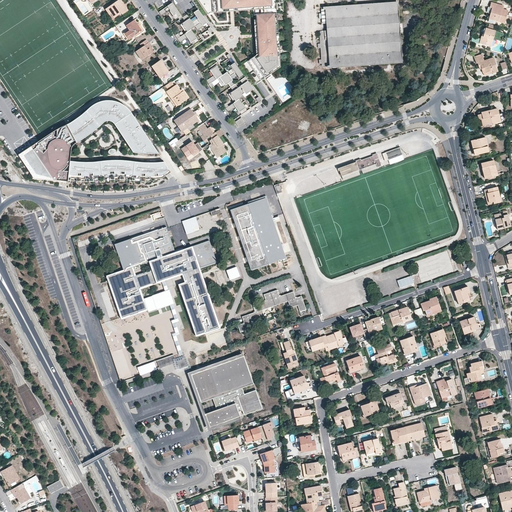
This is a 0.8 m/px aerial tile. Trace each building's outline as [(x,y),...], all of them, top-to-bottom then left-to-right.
[(128,11),(120,0),(118,0),(106,9),(110,14),(112,13),(114,17),(121,13),(122,14),(128,11)] [(197,0),(206,14),(210,11),(233,10),(253,8),(253,10),(255,33),(255,35),(255,37),(257,54),(243,64),(256,82),(260,80),(281,65),(276,0),(197,0)] [(173,1),(161,9),(164,13),(170,9),(174,14),(176,12),(180,18),(184,17),(173,1)] [(399,24),(398,2),(322,6),(323,9),(325,9),(326,23),(326,30),(320,31),(322,67),(402,62),(400,32),(403,32),(402,24),(399,24)] [(503,7),(504,6),(491,3),(490,7),(492,8),(490,14),(489,19),(504,23),(508,11),(504,9),(503,9),(503,7)] [(193,23),(187,15),(184,17),(186,20),(180,24),(186,32),(180,36),(178,34),(175,35),(180,42),(187,38),(192,45),(200,40),(191,28),(195,25),(198,29),(204,25),(201,21),(204,19),(198,11),(195,13),(200,19),(193,23)] [(110,14),(109,15),(112,21),(122,14),(121,13),(114,17),(112,13),(110,14)] [(134,20),(126,25),(130,30),(125,34),(128,39),(141,31),(137,25),(134,20)] [(495,31),(494,30),(488,28),(485,28),(483,37),(481,36),(479,43),(491,46),(493,39),(501,41),(503,33),(495,31)] [(140,44),(142,47),(136,51),(142,59),(152,53),(148,47),(150,46),(146,40),(140,44)] [(497,69),(493,57),(484,60),(482,54),(474,57),(476,63),(477,63),(479,68),(481,67),(481,69),(483,74),(492,71),(493,73),(498,71),(497,69)] [(160,78),(169,72),(160,60),(152,66),(160,78)] [(223,67),(227,73),(234,68),(240,76),(243,74),(236,63),(232,65),(230,62),(223,67)] [(213,75),(206,80),(213,89),(217,86),(214,82),(218,79),(223,86),(227,83),(230,87),(235,84),(227,73),(223,76),(214,63),(208,67),(213,75)] [(250,89),(244,79),(242,80),(244,83),(237,88),(235,84),(230,87),(233,91),(229,94),(234,102),(229,106),(227,103),(225,105),(229,111),(237,106),(241,113),(246,110),(237,97),(250,89)] [(176,85),(174,86),(170,82),(164,86),(165,88),(167,87),(168,90),(166,91),(172,99),(177,106),(188,98),(183,90),(181,92),(179,90),(176,85)] [(74,122),(67,125),(77,143),(95,130),(100,126),(103,123),(106,121),(110,122),(113,123),(134,152),(157,154),(127,107),(120,104),(116,102),(111,102),(106,102),(100,102),(96,104),(91,107),(86,110),(82,115),(77,119),(74,122)] [(193,112),(190,109),(177,118),(173,121),(181,132),(185,129),(198,120),(196,116),(193,112)] [(483,126),(500,121),(497,109),(481,112),(482,119),(481,120),(483,126)] [(241,118),(235,122),(239,127),(245,123),(241,118)] [(208,127),(207,128),(203,123),(197,127),(203,135),(200,137),(206,145),(210,142),(207,137),(213,134),(208,127)] [(61,128),(32,145),(52,178),(53,180),(68,182),(69,175),(71,162),(70,154),(71,148),(73,146),(77,143),(67,125),(61,128)] [(224,134),(220,129),(214,132),(218,138),(224,134)] [(210,144),(213,149),(212,150),(215,154),(217,153),(219,156),(226,151),(221,145),(222,144),(218,138),(214,132),(213,134),(207,137),(210,142),(206,145),(207,146),(209,145),(210,144)] [(479,139),(480,143),(472,145),(473,150),(474,155),(489,152),(485,137),(479,139)] [(176,138),(169,141),(174,153),(181,149),(179,146),(183,144),(181,139),(178,141),(176,138)] [(202,148),(198,143),(194,145),(192,142),(181,150),(187,157),(192,154),(193,155),(197,152),(198,153),(203,149),(202,148)] [(33,177),(52,178),(32,145),(18,154),(33,177)] [(402,154),(400,147),(385,152),(388,160),(402,154)] [(381,166),(377,154),(338,167),(343,180),(359,175),(359,173),(361,172),(362,174),(378,168),(377,167),(381,166)] [(497,175),(493,160),(481,163),(484,178),(497,175)] [(84,163),(71,162),(69,175),(77,175),(78,173),(81,173),(81,176),(89,176),(89,173),(93,173),(93,176),(110,174),(110,172),(114,171),(115,174),(120,174),(120,172),(125,172),(124,174),(131,175),(141,176),(141,174),(145,174),(146,176),(153,176),(153,173),(157,173),(158,176),(162,176),(169,171),(163,163),(155,163),(142,163),(130,161),(120,161),(112,161),(102,161),(93,162),(84,163)] [(501,202),(497,187),(484,190),(485,196),(487,196),(489,203),(493,202),(494,204),(501,202)] [(493,202),(489,203),(487,196),(485,196),(488,205),(494,204),(493,202)] [(265,198),(231,210),(251,269),(285,258),(265,198)] [(185,220),(191,238),(222,228),(218,216),(212,218),(210,212),(185,220)] [(503,214),(503,213),(494,215),(497,230),(504,228),(503,227),(510,225),(507,214),(506,215),(505,213),(503,214)] [(140,289),(161,281),(158,272),(174,267),(177,276),(182,274),(184,282),(178,284),(185,304),(196,336),(219,328),(211,304),(202,276),(193,279),(190,271),(199,268),(216,262),(209,240),(175,252),(166,227),(115,244),(123,270),(106,275),(108,280),(108,282),(121,318),(147,309),(140,289)] [(158,272),(161,281),(177,276),(174,267),(158,272)] [(190,271),(193,279),(202,276),(199,268),(190,271)] [(411,275),(397,280),(399,288),(414,283),(411,275)] [(469,291),(467,287),(454,291),(459,304),(463,302),(462,300),(469,298),(467,293),(468,293),(468,292),(469,291)] [(288,301),(286,294),(280,296),(277,290),(270,292),(275,305),(288,301)] [(270,292),(264,294),(266,301),(260,303),(263,309),(275,305),(270,292)] [(288,301),(290,307),(297,305),(300,311),(306,309),(301,296),(295,298),(293,292),(286,294),(288,301)] [(436,297),(429,299),(430,301),(421,304),(423,310),(424,310),(427,316),(441,311),(436,297)] [(253,328),(251,321),(265,317),(263,309),(260,303),(253,305),(255,312),(242,317),(244,323),(242,324),(237,325),(240,332),(253,328)] [(411,319),(407,307),(391,312),(393,317),(395,324),(402,322),(411,319)] [(423,314),(420,308),(414,310),(416,316),(423,314)] [(370,320),(365,322),(367,329),(369,334),(382,329),(378,317),(373,319),(374,323),(371,323),(370,320)] [(393,317),(390,318),(393,327),(403,324),(402,322),(395,324),(393,317)] [(476,324),(473,317),(460,322),(464,334),(469,333),(468,331),(474,329),(478,327),(477,323),(476,324)] [(363,330),(361,324),(355,326),(356,327),(354,327),(354,326),(350,328),(353,337),(364,333),(366,340),(371,339),(369,334),(367,329),(363,330)] [(445,335),(443,329),(430,333),(435,346),(445,343),(443,338),(443,336),(445,335)] [(324,347),(326,351),(344,344),(339,331),(334,333),(334,334),(335,337),(327,339),(326,337),(325,336),(321,337),(324,347)] [(417,350),(413,336),(400,341),(405,355),(412,352),(417,350)] [(308,341),(312,351),(324,347),(321,337),(316,339),(317,340),(314,341),(313,340),(308,341)] [(291,351),(288,341),(280,344),(287,364),(288,368),(298,365),(294,354),(293,355),(291,351)] [(392,349),(390,344),(376,349),(378,354),(379,358),(376,359),(378,365),(386,362),(386,361),(388,360),(389,363),(396,361),(394,355),(388,356),(386,351),(392,349)] [(226,361),(227,364),(244,357),(243,355),(226,361)] [(174,362),(171,356),(157,361),(159,367),(174,362)] [(364,367),(360,356),(346,361),(349,370),(349,371),(358,368),(359,369),(360,369),(364,367)] [(210,370),(192,376),(202,404),(213,400),(217,410),(205,415),(210,429),(241,418),(239,413),(243,411),(245,416),(263,410),(256,391),(244,395),(242,389),(254,385),(244,357),(227,364),(226,361),(225,359),(208,366),(208,367),(210,370)] [(483,369),(481,361),(470,364),(471,367),(469,367),(470,373),(469,373),(471,382),(478,380),(478,377),(480,376),(479,370),(483,370),(483,369)] [(335,370),(337,369),(335,364),(321,368),(324,377),(320,378),(322,384),(330,381),(329,380),(331,379),(332,381),(336,379),(337,382),(341,381),(338,372),(336,373),(335,370)] [(242,420),(241,418),(210,429),(205,415),(202,404),(192,376),(210,370),(208,367),(188,374),(201,412),(208,432),(242,420)] [(306,382),(303,376),(289,381),(292,389),(294,393),(309,388),(307,382),(306,382)] [(454,388),(451,380),(445,382),(441,383),(440,381),(437,382),(442,398),(451,395),(456,394),(456,393),(454,388)] [(430,395),(426,383),(417,387),(415,387),(414,385),(410,387),(416,405),(425,402),(424,397),(430,395)] [(487,389),(484,390),(476,392),(475,393),(476,397),(479,407),(483,406),(491,404),(487,389)] [(404,403),(400,393),(393,395),(385,398),(387,403),(389,403),(391,408),(393,407),(402,404),(404,403)] [(476,397),(474,397),(477,409),(483,408),(483,406),(479,407),(476,397)] [(369,401),(369,403),(361,406),(365,416),(370,414),(379,411),(375,399),(369,401)] [(369,401),(369,400),(358,404),(363,419),(370,417),(370,414),(365,416),(361,406),(369,403),(369,401)] [(305,410),(304,407),(293,409),(295,422),(300,421),(300,424),(311,422),(310,415),(305,416),(305,410)] [(351,415),(349,410),(333,416),(336,425),(344,422),(345,425),(352,423),(350,415),(351,415)] [(494,421),(492,414),(479,417),(483,433),(498,429),(497,424),(495,424),(494,421)] [(351,415),(350,415),(352,423),(345,425),(346,428),(355,425),(351,415)] [(272,421),(258,427),(263,439),(264,441),(273,437),(270,430),(275,429),(272,421)] [(424,436),(421,423),(404,427),(407,438),(407,441),(416,438),(419,437),(424,436)] [(258,427),(243,432),(246,441),(256,438),(257,441),(263,439),(258,427)] [(407,438),(404,427),(390,431),(393,444),(403,441),(403,439),(407,438)] [(451,446),(448,431),(435,434),(438,444),(440,444),(441,448),(441,449),(451,446)] [(311,441),(310,435),(299,437),(300,445),(303,445),(303,451),(315,449),(314,440),(311,441)] [(236,437),(222,441),(225,450),(238,446),(236,437)] [(379,445),(377,438),(365,441),(366,447),(365,447),(366,454),(375,452),(375,454),(381,452),(380,448),(379,445)] [(501,443),(499,439),(487,443),(489,447),(490,453),(492,453),(493,457),(497,456),(497,454),(500,453),(500,455),(504,454),(501,443)] [(355,453),(352,443),(337,446),(339,453),(341,453),(341,456),(342,460),(347,459),(346,456),(355,453)] [(280,447),(272,450),(275,456),(282,453),(280,447)] [(272,450),(261,454),(265,466),(265,472),(273,472),(273,463),(271,460),(274,459),(272,450)] [(320,473),(318,461),(305,464),(307,475),(320,473)] [(305,464),(302,464),(304,477),(311,476),(319,475),(322,474),(321,472),(320,473),(307,475),(305,464)] [(3,475),(5,474),(7,479),(10,484),(20,478),(12,465),(1,471),(3,475)] [(508,468),(507,465),(493,468),(497,484),(511,480),(510,476),(508,476),(506,468),(508,468)] [(458,476),(455,467),(444,470),(445,475),(450,474),(450,478),(448,478),(450,485),(454,484),(454,482),(459,481),(458,476)] [(50,493),(64,487),(60,480),(47,486),(50,493)] [(403,482),(398,483),(399,487),(394,488),(396,496),(396,498),(394,499),(396,504),(408,501),(403,482)] [(30,498),(24,487),(22,483),(18,486),(11,489),(13,494),(15,493),(17,498),(21,504),(30,498)] [(276,483),(266,483),(267,498),(276,497),(276,483)] [(436,485),(428,487),(428,490),(424,491),(417,493),(419,503),(420,502),(431,500),(439,498),(436,485)] [(324,501),(321,486),(304,488),(305,494),(307,494),(309,503),(314,502),(316,502),(324,501)] [(381,488),(374,489),(376,497),(377,502),(375,503),(371,503),(373,509),(385,506),(381,488)] [(511,497),(511,490),(498,494),(502,510),(504,509),(511,506),(511,504),(511,497)] [(238,494),(224,496),(225,504),(228,505),(228,509),(235,508),(234,504),(239,503),(238,494)] [(362,511),(358,494),(348,496),(351,511),(353,511),(362,511)] [(276,497),(267,498),(267,511),(269,511),(277,511),(276,497)] [(206,511),(207,511),(203,501),(190,506),(192,511),(206,511)] [(325,511),(324,505),(317,506),(316,502),(314,502),(309,503),(307,504),(301,505),(289,507),(289,511),(291,511),(302,510),(302,511),(325,511)]
